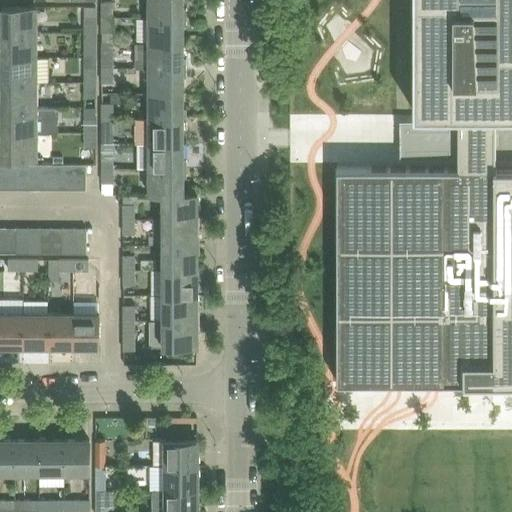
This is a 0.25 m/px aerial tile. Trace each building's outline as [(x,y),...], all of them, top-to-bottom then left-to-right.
[(102,0),(102,16),(114,16),(114,0),(102,0)] [(148,0),(149,16),(187,16),(187,6),(184,6),(184,0),(148,0)] [(337,165),(337,381),(392,381),(402,381),(430,382),(438,381),(496,382),(511,381),(511,166),(496,166),(496,149),(497,149),(497,148),(507,148),(507,129),(497,129),(497,112),(511,111),(511,0),(414,0),(414,112),(458,112),(458,149),(458,165),(337,165)] [(3,5),(3,30),(38,30),(38,4),(3,5)] [(85,5),(85,30),(97,30),(97,5),(85,5)] [(114,16),(102,16),(102,30),(114,30),(114,16)] [(149,16),(149,41),(184,41),(184,25),(187,25),(187,16),(149,16)] [(3,30),(3,55),(38,55),(38,30),(3,30)] [(85,30),(85,45),(96,45),(97,30),(85,30)] [(137,41),(137,66),(149,66),(150,66),(187,66),(188,57),(184,57),(184,41),(150,41),(149,41),(137,41)] [(102,50),(103,66),(114,66),(114,50),(102,50)] [(3,55),(3,81),(38,81),(38,55),(3,55)] [(85,66),(85,81),(97,81),(96,66),(85,66)] [(114,66),(103,66),(102,81),(114,81),(114,66)] [(149,66),(149,91),(184,91),(184,76),(187,76),(187,66),(149,66)] [(3,81),(3,106),(38,106),(38,81),(3,81)] [(85,81),(85,96),(97,96),(97,81),(85,81)] [(149,91),(149,117),(188,117),(188,107),(184,107),(184,91),(149,91)] [(103,100),(103,117),(114,117),(114,100),(103,100)] [(37,106),(3,106),(3,131),(37,131),(38,131),(49,131),(49,117),(59,117),(59,106),(38,106),(37,106)] [(85,117),(85,131),(97,131),(97,117),(85,117)] [(114,117),(103,117),(103,131),(114,131),(114,117)] [(149,117),(136,117),(136,142),(149,142),(150,142),(184,142),(184,126),(188,126),(188,117),(150,117),(149,117)] [(38,131),(3,131),(3,157),(38,157),(38,131)] [(85,131),(85,147),(97,147),(97,131),(85,131)] [(138,142),(138,167),(149,167),(150,167),(188,167),(188,158),(184,158),(184,142),(150,142),(149,142),(138,142)] [(103,151),(103,167),(114,167),(114,151),(103,151)] [(87,162),(75,163),(75,188),(87,188),(87,162)] [(17,163),(5,163),(5,188),(17,188),(17,163)] [(28,163),(17,163),(17,188),(28,188),(28,163)] [(40,163),(28,163),(28,188),(40,188),(40,163)] [(52,163),(40,163),(40,188),(52,188),(52,163)] [(63,163),(52,163),(52,188),(63,188),(63,163)] [(75,163),(63,163),(63,188),(75,188),(75,163)] [(114,167),(103,167),(103,182),(114,182),(114,167)] [(149,192),(163,192),(184,192),(184,177),(188,177),(188,167),(149,167),(149,192)] [(163,192),(163,217),(199,217),(199,192),(184,192),(163,192)] [(124,202),(124,218),(135,218),(135,202),(124,202)] [(154,218),(154,243),(164,243),(199,243),(199,217),(163,217),(163,218),(154,218)] [(135,218),(124,218),(124,232),(135,232),(135,218)] [(5,251),(17,251),(17,226),(5,226),(5,251)] [(17,251),(28,251),(28,226),(17,226),(17,251)] [(28,251),(40,251),(40,226),(28,226),(28,251)] [(40,251),(52,251),(52,226),(40,226),(40,251)] [(52,251),(63,251),(63,226),(52,226),(52,251)] [(63,251),(75,251),(75,226),(63,226),(63,251)] [(75,226),(75,251),(87,251),(87,226),(75,226)] [(164,243),(164,268),(199,268),(199,243),(164,243)] [(124,253),(124,268),(135,268),(135,253),(124,253)] [(24,268),(24,257),(8,257),(8,268),(24,268)] [(38,257),(24,257),(24,268),(38,268),(38,257)] [(75,268),(75,257),(59,257),(59,268),(75,268)] [(89,257),(75,257),(75,268),(89,268),(89,257)] [(135,268),(124,268),(124,283),(135,283),(135,268)] [(164,268),(164,293),(199,293),(199,268),(164,268)] [(164,293),(164,318),(199,318),(199,293),(164,293)] [(124,304),(124,319),(135,319),(135,304),(124,304)] [(0,344),(24,345),(24,311),(0,310),(0,344)] [(24,345),(49,345),(49,311),(24,311),(24,345)] [(49,345),(75,345),(75,311),(49,311),(49,345)] [(75,311),(75,345),(100,345),(100,311),(75,311)] [(150,318),(150,344),(164,344),(199,344),(199,318),(164,318),(150,318)] [(124,319),(124,333),(135,333),(135,319),(124,319)] [(15,439),(0,438),(0,470),(15,470),(15,439)] [(90,438),(65,439),(65,470),(90,470),(90,438)] [(96,438),(96,455),(106,455),(106,438),(96,438)] [(166,438),(166,464),(198,464),(198,438),(166,438)] [(40,439),(15,439),(15,470),(40,470),(40,439)] [(65,439),(40,439),(40,470),(65,470),(65,439)] [(166,464),(150,464),(150,489),(154,489),(166,489),(198,489),(198,464),(166,464)] [(96,465),(96,489),(106,489),(106,465),(96,465)] [(105,511),(106,489),(96,489),(95,511),(105,511)] [(154,489),(154,511),(197,511),(198,489),(166,489),(154,489)] [(0,499),(0,509),(15,509),(15,499),(0,499)] [(31,499),(15,499),(15,509),(31,509),(31,499)] [(50,499),(50,509),(65,509),(65,499),(50,499)] [(81,499),(65,499),(65,509),(81,509),(81,499)]
